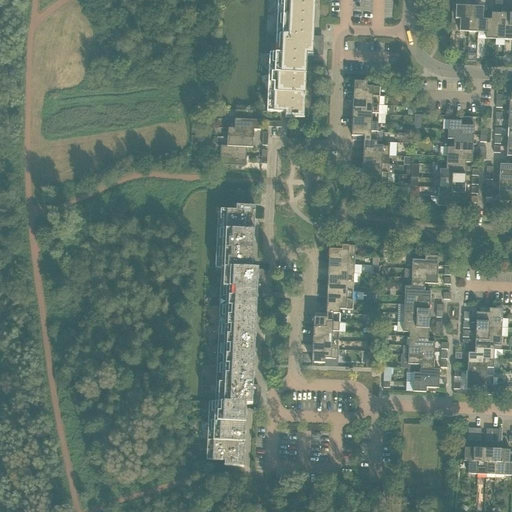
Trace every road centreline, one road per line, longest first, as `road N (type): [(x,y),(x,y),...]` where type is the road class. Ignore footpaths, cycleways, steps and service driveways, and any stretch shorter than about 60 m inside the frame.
road 1 (residential): [(291,384),(296,307),(308,304),(310,264),(309,255),(269,251),(269,181)]
road 2 (residential): [(333,142),(340,33),(407,33)]
road 3 (residential): [(291,384),(276,396),(275,416),(339,418),(375,403)]
road 4 (residential): [(511,410),(375,403)]
road 5 (residential): [(511,72),(444,70),(426,62),(407,33)]
